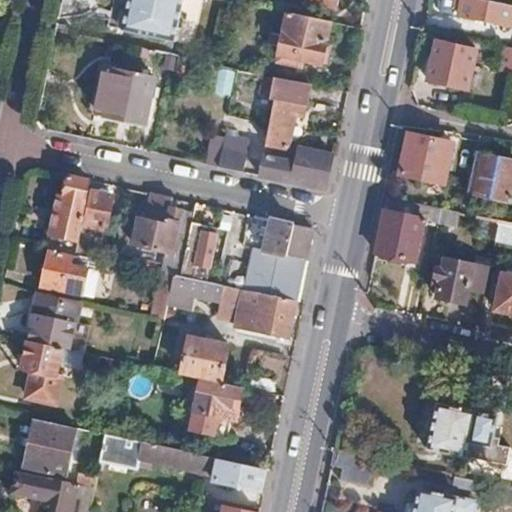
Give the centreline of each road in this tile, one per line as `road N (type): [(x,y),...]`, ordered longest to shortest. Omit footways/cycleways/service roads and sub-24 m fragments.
road 1 (residential): [(5,137),(340,212)]
road 2 (primary): [(319,314),(276,511)]
road 3 (primary): [(299,511),(340,318)]
road 4 (residential): [(511,354),(340,318)]
road 5 (residential): [(34,0),(5,137)]
road 6 (residential): [(382,110),(511,138)]
